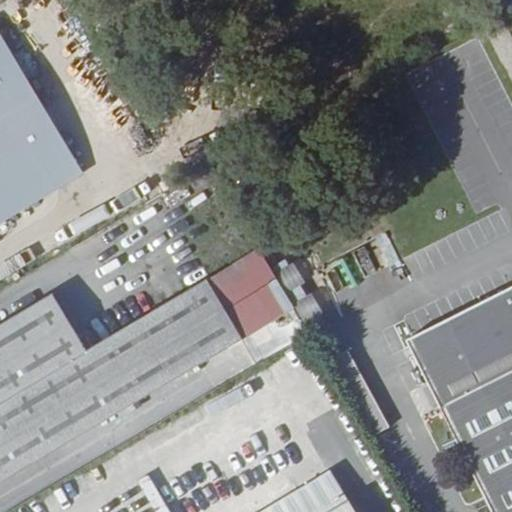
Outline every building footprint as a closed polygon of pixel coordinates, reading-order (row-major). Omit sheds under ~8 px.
[(0,226),(60,190),(85,175),(0,31),(0,226)] [(223,161),(212,166),(217,176),(228,170),(223,161)] [(54,295),(0,327),(0,483),(284,315),(254,266),(214,290),(208,281),(88,351),(54,295)] [(511,511),(511,288),(409,342),(431,386),(441,407),(487,499),(493,511),(511,511)] [(306,305),(297,310),(310,333),(320,327),(306,305)] [(324,334),(315,340),(373,438),(390,428),(349,352),(339,358),(324,334)] [(441,407),(431,386),(419,392),(430,413),(441,407)] [(392,442),(382,448),(408,495),(418,490),(392,442)] [(358,511),(333,469),(262,511),(358,511)] [(493,511),(487,499),(475,505),(478,511),(493,511)]
